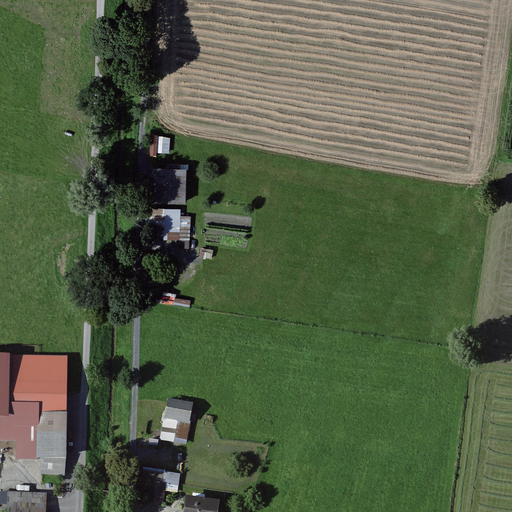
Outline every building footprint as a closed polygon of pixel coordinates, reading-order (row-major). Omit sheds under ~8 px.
[(188,169),(160,169),(160,200),(188,200),(188,169)] [(185,209),(153,209),(153,232),(185,232),(185,209)] [(152,280),(166,279),(166,267),(151,267),(152,280)] [(69,355),(0,355),(0,441),(19,441),(19,460),(44,460),(44,475),(69,475),(69,355)] [(197,404),(172,400),(164,442),(189,446),(197,404)] [(179,487),(182,468),(148,463),(143,495),(165,498),(168,485),(179,487)] [(9,499),(9,511),(47,511),(48,486),(2,485),(2,499),(9,499)] [(223,511),(225,503),(191,497),(188,511),(223,511)]
